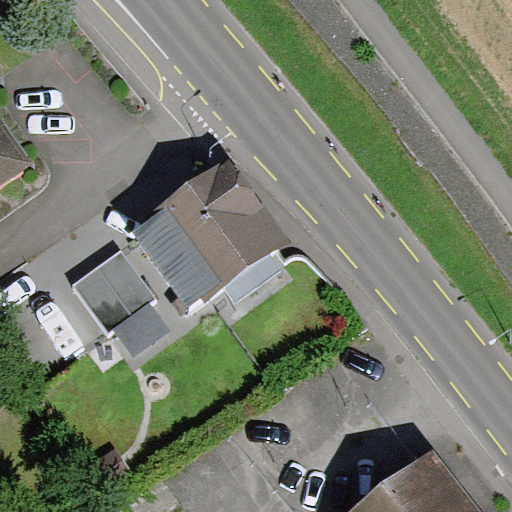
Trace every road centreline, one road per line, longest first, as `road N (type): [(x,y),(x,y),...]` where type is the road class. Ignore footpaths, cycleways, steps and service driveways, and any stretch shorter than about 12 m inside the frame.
road 1 (primary): [(511,420),(168,0)]
road 2 (track): [(511,211),(349,0)]
